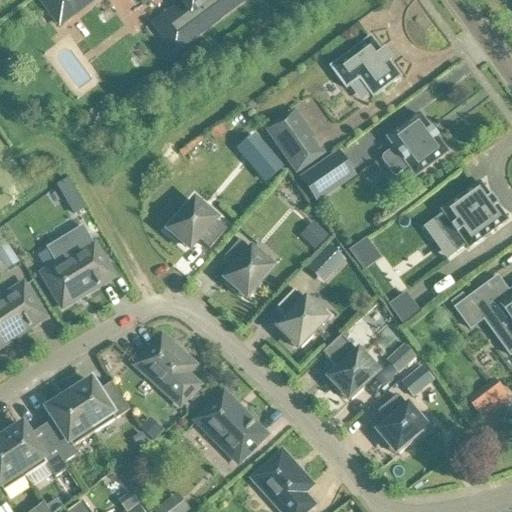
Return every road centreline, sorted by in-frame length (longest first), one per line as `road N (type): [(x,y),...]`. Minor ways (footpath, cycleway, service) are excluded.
road 1 (residential): [(0,403),(152,305),(174,304),(260,374),(365,491),(398,511)]
road 2 (track): [(152,305),(70,166),(24,143)]
